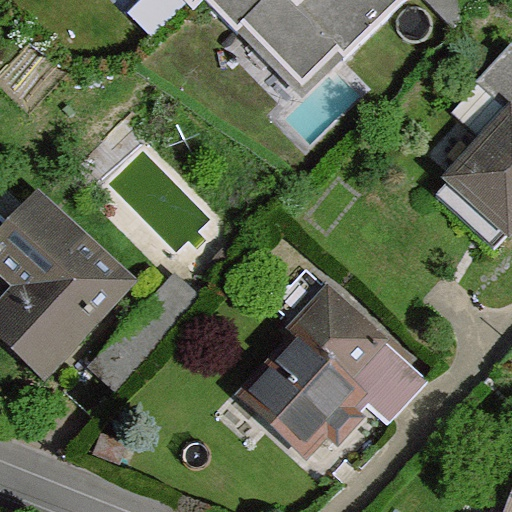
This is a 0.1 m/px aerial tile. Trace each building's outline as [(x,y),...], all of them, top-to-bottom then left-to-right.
[(180,0),(193,12),(205,0),(180,0)] [(206,0),(240,33),(246,27),(304,85),(339,51),(346,59),(405,0),(206,0)] [(489,139),(448,186),(511,241),(511,54),(460,114),(489,139)] [(0,341),(46,386),(142,285),(49,197),(0,248),(0,279),(13,292),(0,305),(0,341)] [(440,380),(331,286),(229,403),(321,482),(383,411),(400,426),(440,380)]
